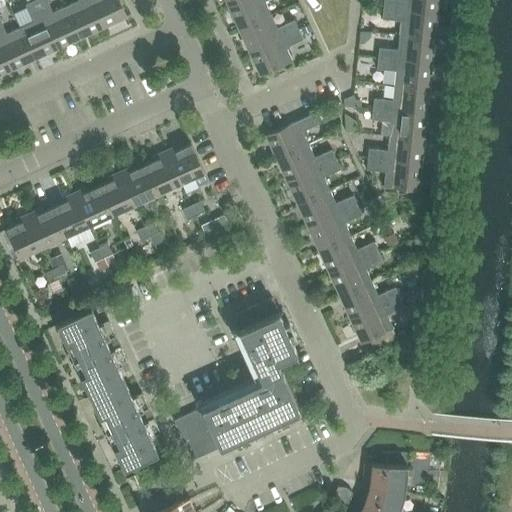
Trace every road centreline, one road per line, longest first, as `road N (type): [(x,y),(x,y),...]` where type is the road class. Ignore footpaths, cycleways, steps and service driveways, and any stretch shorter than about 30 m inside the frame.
road 1 (residential): [(237,496),(339,441),(356,420),(274,249)]
road 2 (residential): [(0,181),(202,86)]
road 3 (tertiary): [(87,511),(0,323)]
road 4 (residential): [(0,106),(177,27)]
road 5 (residential): [(180,361),(156,307),(274,249)]
road 6 (residential): [(274,249),(218,123)]
